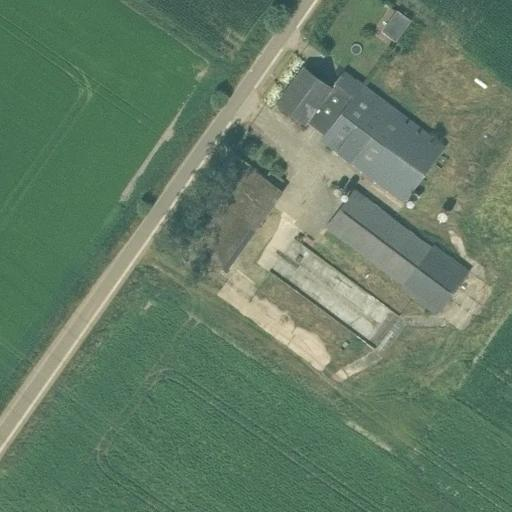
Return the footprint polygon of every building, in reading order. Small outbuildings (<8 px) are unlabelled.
[(401,42),(417,20),(400,9),(385,30),(401,42)] [(446,147),(344,71),(331,89),(304,68),(278,102),(307,123),(308,122),(325,135),(322,140),(405,202),(446,147)] [(268,175),(254,189),(273,207),(286,192),(268,175)] [(436,243),(432,248),(356,189),(327,227),(404,286),(401,289),(436,315),(470,270),(436,243)] [(370,338),(392,308),(312,251),(309,254),(296,244),(288,255),(328,284),(317,300),(370,338)]
